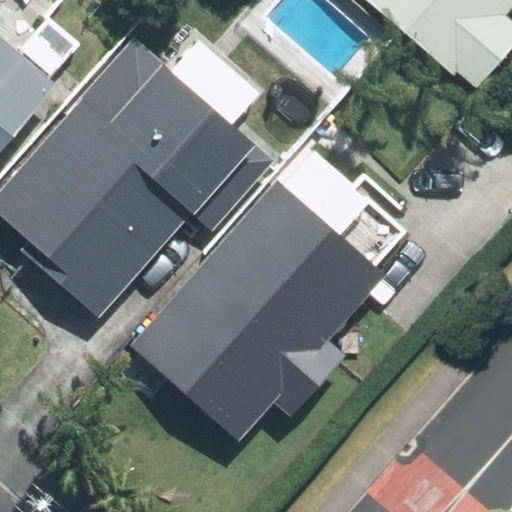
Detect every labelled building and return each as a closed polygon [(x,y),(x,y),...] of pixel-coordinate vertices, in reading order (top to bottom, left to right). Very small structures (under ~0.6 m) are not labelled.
[(356,58),(285,0),(272,0),(212,75),(290,139),(356,58)] [(342,0),(438,84),(445,77),(466,95),(511,42),(511,34),(493,18),(507,0),(342,0)] [(0,52),(0,137),(42,88),(0,52)] [(11,258),(88,323),(220,168),(126,88),(97,121),(70,99),(0,180),(0,232),(18,248),(11,258)] [(257,182),(113,349),(229,448),(262,408),(279,423),(335,358),(318,344),(372,280),(257,182)]
